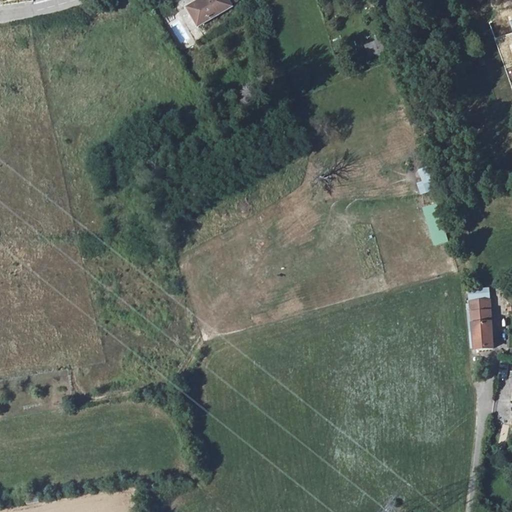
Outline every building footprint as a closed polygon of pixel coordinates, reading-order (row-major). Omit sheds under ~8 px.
[(228,0),(205,0),(191,9),(202,28),(234,9),(228,0)] [(380,41),(365,46),(369,59),(384,53),(380,41)] [(418,169),(421,182),(417,183),(420,194),(435,191),(429,167),(418,169)] [(423,207),(433,246),(448,243),(439,204),(423,207)] [(470,296),(475,353),(493,351),(489,314),(498,313),(497,300),(499,300),(499,294),(470,296)] [(26,505),(41,502),(40,495),(24,498),(26,505)]
